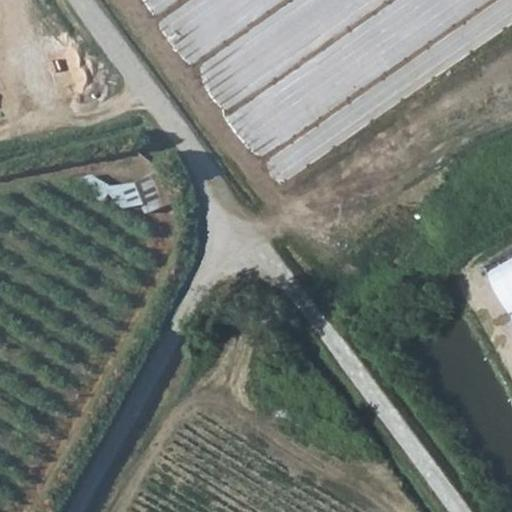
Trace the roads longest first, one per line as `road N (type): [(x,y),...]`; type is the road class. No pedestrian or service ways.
road 1 (track): [(74,0),(450,511)]
road 2 (track): [(93,511),(250,239)]
